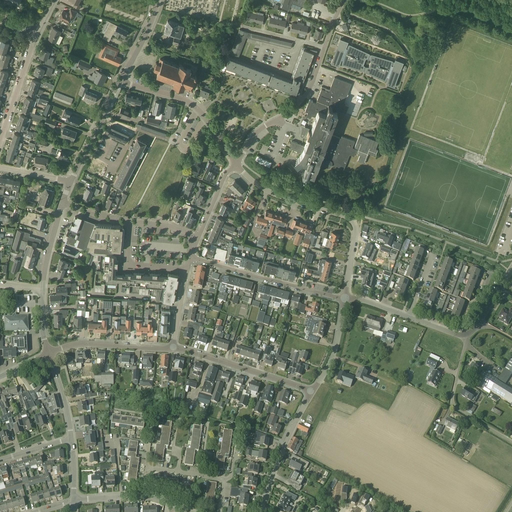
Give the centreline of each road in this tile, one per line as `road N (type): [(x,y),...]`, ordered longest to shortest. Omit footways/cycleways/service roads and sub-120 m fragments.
road 1 (residential): [(344,298),(356,230),(350,221),(271,194),(235,164)]
road 2 (residential): [(190,257),(344,298)]
road 3 (residential): [(235,164),(197,107),(120,81)]
road 4 (residential): [(173,348),(311,392)]
road 5 (residential): [(511,442),(455,403),(464,337)]
road 6 (residential): [(257,511),(311,392)]
road 7 (residential): [(48,353),(79,343),(173,348)]
road 8 (residential): [(219,511),(217,478),(153,468),(144,494)]
